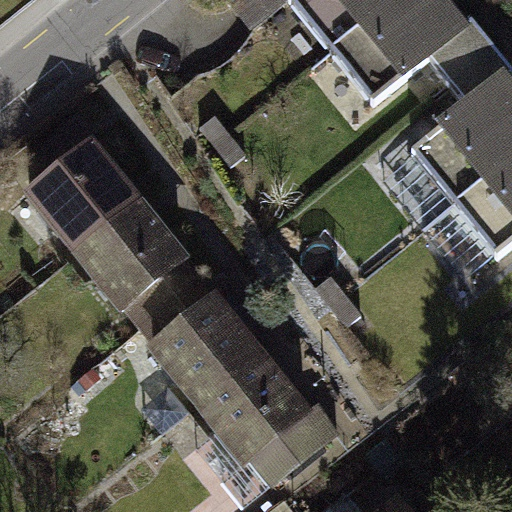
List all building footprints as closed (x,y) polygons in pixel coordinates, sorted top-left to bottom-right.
[(250,0),(245,5),(262,23),(286,0),(250,0)] [(470,41),(437,0),(300,0),(294,5),(381,113),(470,41)] [(511,258),(511,84),(511,83),(421,155),(507,263),(511,258)] [(95,150),(23,208),(119,327),(191,269),(95,150)] [(227,302),(154,357),(239,472),(257,459),(313,417),(227,302)] [(313,417),(257,459),(280,490),(346,442),(322,410),(313,417)] [(418,511),(405,494),(381,511),(418,511)]
